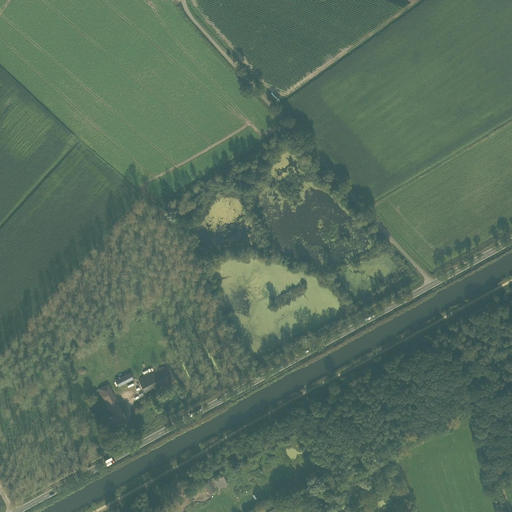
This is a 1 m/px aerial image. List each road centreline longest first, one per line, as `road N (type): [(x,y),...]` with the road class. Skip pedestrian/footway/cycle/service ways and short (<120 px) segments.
road 1 (primary): [(17,511),(432,285)]
road 2 (track): [(450,315),(91,511)]
road 3 (unclassified): [(432,285),(183,0)]
